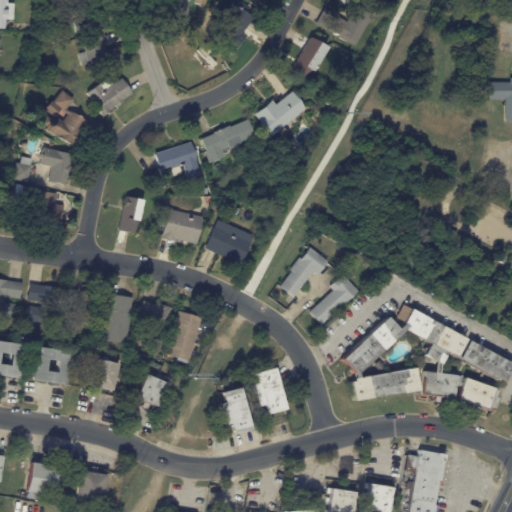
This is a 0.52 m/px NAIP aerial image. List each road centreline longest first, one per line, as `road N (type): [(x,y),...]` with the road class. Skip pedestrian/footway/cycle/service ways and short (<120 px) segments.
road 1 (residential): [(0,417),(84,430),(203,467),(403,424),(459,431),(511,450)]
road 2 (residential): [(291,0),(256,65),(229,88),(137,123),(105,155),(80,256)]
road 3 (residential): [(0,244),(180,274),(244,303)]
road 4 (residential): [(244,303),(280,326),(299,352),(327,438)]
